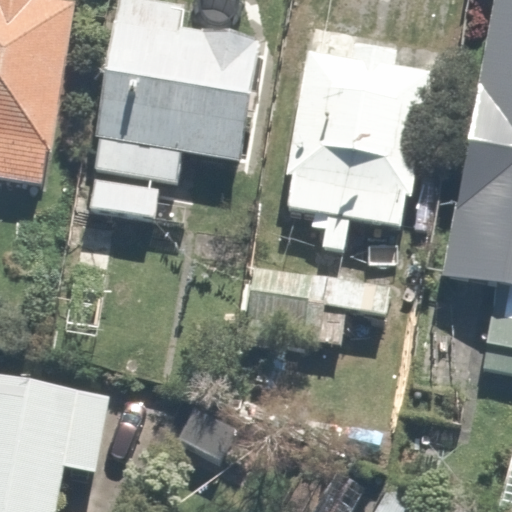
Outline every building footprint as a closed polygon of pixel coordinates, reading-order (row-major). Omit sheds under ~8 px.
[(511,0),(495,0),(511,3),(463,293),(501,299),(488,375),(511,378),(511,0)] [(58,203),(84,17),(0,5),(0,159),(5,160),(0,195),(58,203)] [(202,19),(120,10),(96,223),(180,233),(188,171),(270,180),(285,54),(199,44),(202,19)] [(358,47),(355,69),(319,64),(296,230),(326,234),(323,259),(361,265),(365,233),(434,242),(456,83),(407,76),(410,54),(358,47)] [(352,355),(354,339),(401,346),(408,294),(266,275),(259,327),(313,334),(311,349),(352,355)] [(0,389),(0,511),(76,511),(80,489),(111,494),(125,410),(0,389)] [(424,511),(434,495),(407,479),(386,511),(424,511)]
